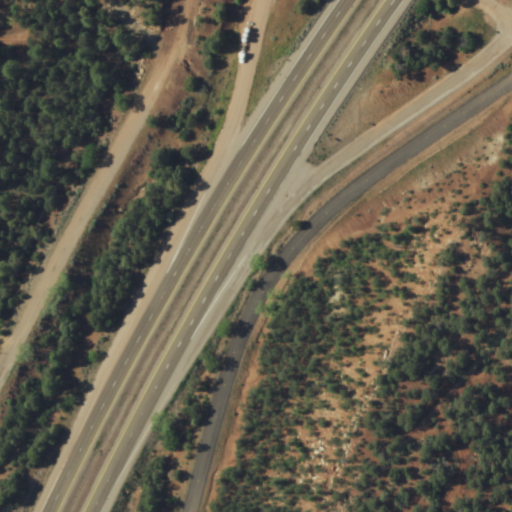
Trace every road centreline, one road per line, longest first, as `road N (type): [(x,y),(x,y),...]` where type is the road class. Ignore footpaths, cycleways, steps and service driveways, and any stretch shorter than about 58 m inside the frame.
road 1 (motorway): [(346,0),(162,292),(51,511)]
road 2 (motorway): [(105,511),(241,249),(394,0)]
road 3 (residential): [(178,511),(231,323),(265,265),(355,167),(511,72)]
road 4 (residential): [(0,348),(167,25),(171,0)]
road 5 (motorway): [(241,249),(320,163),(506,26)]
road 6 (motorway): [(262,0),(162,292)]
